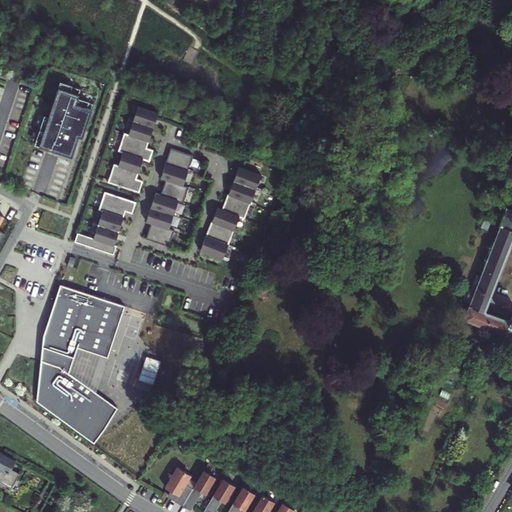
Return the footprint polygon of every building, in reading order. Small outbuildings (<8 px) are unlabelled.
[(77,131),(81,132),(92,98),(76,93),(79,83),(58,76),(46,112),(42,111),(33,140),(71,152),(77,131)] [(101,175),(138,187),(141,175),(131,172),(133,166),(137,167),(141,154),(148,156),(151,144),(141,141),(143,135),(147,136),(156,107),(136,100),(132,113),(127,111),(125,115),(131,117),(127,129),(122,127),(117,145),(111,143),(110,146),(120,149),(117,160),(112,158),(107,174),(102,173),(101,175)] [(154,187),(145,216),(150,218),(145,233),(168,241),(173,225),(178,226),(179,224),(169,221),(172,209),(177,211),(178,209),(173,207),(177,196),(182,198),(186,183),(192,185),(192,183),(182,179),(186,168),(191,169),(192,165),(187,164),(191,150),(169,143),(159,173),(164,174),(159,189),(154,187)] [(260,169),(238,160),(227,188),(221,203),(216,201),(211,215),(199,245),(222,253),(227,241),(232,243),(232,241),(227,239),(232,226),(237,228),(239,224),(234,222),(238,211),(243,213),(248,199),(253,201),(255,197),(250,195),(255,183),(260,185),(260,183),(256,181),(260,169)] [(354,185),(360,189),(365,189),(370,183),(369,175),(363,172),(357,173),(353,178),(354,185)] [(73,237),(112,249),(115,241),(113,240),(122,211),(119,210),(120,205),(131,208),(135,197),(98,185),(97,187),(102,189),(97,205),(101,206),(97,217),(92,216),(91,220),(96,221),(92,233),(76,228),(73,237)] [(498,220),(474,283),(490,289),(511,232),(511,216),(496,210),(494,215),(484,211),(483,215),(498,220)] [(66,260),(71,262),(74,253),(69,252),(66,260)] [(124,301),(59,279),(42,330),(41,342),(53,346),(36,397),(94,438),(105,423),(104,421),(117,403),(96,388),(75,373),(73,372),(79,355),(94,359),(97,349),(107,352),(124,301)] [(474,283),(468,300),(484,306),(490,289),(474,283)] [(468,300),(463,314),(494,326),(490,336),(511,344),(511,309),(508,316),(468,300)] [(53,346),(41,342),(40,360),(36,397),(53,346)] [(96,388),(107,352),(97,349),(94,359),(79,355),(73,372),(75,373),(96,388)] [(104,421),(105,423),(117,403),(104,421)] [(10,464),(15,456),(0,448),(0,478),(11,484),(19,469),(10,464)] [(169,491),(183,499),(192,484),(185,480),(191,470),(177,462),(165,482),(172,486),(169,491)] [(204,465),(183,499),(191,504),(199,490),(198,490),(200,485),(205,489),(216,472),(204,465)] [(224,472),(203,507),(211,511),(218,498),(217,498),(220,493),(225,496),(235,479),(224,472)] [(243,480),(224,511),(234,511),(238,506),(237,506),(240,501),(245,504),(255,487),(243,480)] [(263,488),(248,511),(257,511),(260,509),(264,511),(275,495),(263,488)] [(283,496),(273,511),(289,511),(295,503),(283,496)]
